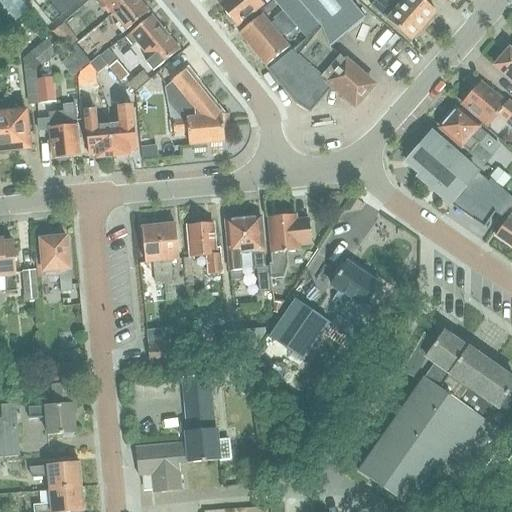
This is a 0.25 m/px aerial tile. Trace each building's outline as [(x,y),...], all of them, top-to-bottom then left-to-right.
[(64,0),(56,6),(63,14),(80,0),(64,0)] [(112,15),(130,0),(96,0),(94,2),(101,9),(105,6),(112,15)] [(137,0),(130,0),(112,15),(119,23),(115,27),(122,34),(148,12),(137,0)] [(214,0),(228,16),(228,19),(232,24),(234,25),(236,27),(263,6),(258,0),(214,0)] [(374,86),(330,49),(289,0),(275,0),(274,1),(283,11),(297,28),(307,39),(269,70),(296,103),(309,111),(311,112),(312,111),(332,87),(355,107),(374,86)] [(349,0),(289,0),(330,49),(366,19),(365,18),(365,19),(349,0)] [(411,41),(436,13),(421,0),(394,0),(400,5),(387,20),(411,41)] [(272,2),(263,10),(268,15),(277,8),(272,2)] [(287,36),(297,28),(283,11),(273,19),(275,21),(270,25),(262,15),(239,34),(266,67),(289,48),(280,38),(285,34),(287,36)] [(152,17),(125,39),(132,47),(136,44),(143,52),(150,60),(146,64),(153,72),(179,50),(166,34),(152,17)] [(53,33),(67,50),(78,42),(64,24),(53,33)] [(387,55),(396,44),(383,33),(374,44),(387,55)] [(40,65),(60,49),(51,39),(32,54),(40,65)] [(67,51),(73,58),(81,52),(75,45),(67,51)] [(497,64),(495,67),(511,82),(511,52),(509,50),(507,53),(504,53),(497,62),(497,64)] [(89,64),(98,74),(108,66),(99,56),(89,64)] [(73,60),(64,68),(72,77),(81,69),(73,60)] [(118,62),(110,68),(115,74),(122,68),(118,62)] [(85,69),(80,74),(89,85),(96,79),(90,65),(85,69)] [(122,68),(115,74),(121,82),(128,76),(122,68)] [(189,69),(172,82),(196,110),(196,119),(173,120),(174,134),(187,133),(188,145),(193,144),(193,150),(205,149),(205,143),(225,142),(224,127),(228,127),(228,115),(225,115),(199,84),(200,82),(189,69)] [(127,85),(129,87),(136,91),(150,79),(144,71),(127,85)] [(40,104),(56,103),(53,78),(38,80),(40,104)] [(463,103),(462,105),(488,127),(497,117),(511,130),(511,105),(508,102),(504,107),(494,99),(495,98),(480,85),(473,92),(470,93),(463,100),(463,103)] [(64,114),(49,116),(49,119),(50,131),(53,160),(55,160),(59,162),(67,162),(69,158),(81,157),(76,106),(63,107),(64,114)] [(119,122),(109,123),(113,157),(129,156),(129,151),(136,150),(133,107),(121,108),(118,108),(119,122)] [(113,157),(109,123),(97,124),(96,110),(85,111),(89,155),(97,154),(97,159),(113,157)] [(457,111),(440,130),(483,168),(492,157),(480,146),(488,138),(478,129),(457,111)] [(0,151),(29,149),(26,112),(0,114),(0,151)] [(49,119),(39,120),(40,132),(50,131),(49,119)] [(421,152),(409,166),(421,176),(418,179),(448,205),(484,229),(494,213),(502,218),(511,206),(511,198),(491,181),(489,183),(432,135),(419,150),(421,152)] [(498,169),(489,179),(502,190),(511,180),(498,169)] [(277,218),(269,218),(272,266),(269,266),(270,279),(284,278),(286,266),(284,253),(298,252),(298,246),(311,245),(309,221),(296,222),(296,216),(294,216),(290,212),(281,213),(277,218)] [(495,237),(511,249),(511,216),(510,215),(495,237)] [(228,222),(225,222),(230,272),(231,281),(243,280),(242,270),(240,254),(246,254),(243,220),(240,221),(238,219),(230,220),(228,222)] [(243,220),(246,254),(253,253),(255,270),(266,269),(261,219),(243,220)] [(189,227),(187,227),(190,258),(206,257),(208,275),(222,274),(220,250),(215,250),(212,224),(205,225),(200,221),(192,222),(189,227)] [(159,228),(164,284),(172,283),(170,262),(179,261),(176,226),(159,228)] [(159,228),(142,230),(145,264),(153,263),(155,285),(164,284),(159,228)] [(72,292),(67,238),(41,240),(42,259),(43,272),(60,270),(62,293),(72,292)] [(0,240),(0,277),(5,277),(6,292),(17,291),(13,243),(4,244),(4,240),(0,240)] [(336,280),(331,287),(338,292),(332,300),(345,309),(341,314),(356,324),(365,310),(366,311),(381,289),(346,265),(345,267),(342,264),(333,278),(336,280)] [(22,272),(25,300),(38,299),(36,271),(22,272)] [(307,309),(326,282),(315,275),(297,302),(307,309)] [(291,300),(265,339),(270,342),(271,341),(281,348),(280,349),(299,361),(313,339),(300,330),(311,313),(308,311),(307,312),(294,303),(295,302),(291,300)] [(265,329),(232,332),(234,356),(252,354),(266,332),(265,329)] [(220,357),(233,356),(234,356),(232,332),(219,333),(220,357)] [(421,383),(359,472),(408,507),(436,468),(468,491),(506,438),(511,442),(511,393),(510,393),(511,390),(511,380),(468,350),(444,334),(438,343),(424,335),(402,372),(421,383)] [(149,345),(150,364),(169,362),(167,343),(149,345)] [(190,345),(172,345),(172,362),(190,362),(190,345)] [(71,363),(46,366),(47,383),(73,380),(71,363)] [(178,446),(179,465),(231,460),(229,441),(218,442),(217,431),(215,431),(210,376),(183,379),(188,433),(185,433),(187,446),(178,446)] [(47,436),(77,434),(74,406),(73,406),(71,384),(53,386),(55,407),(47,408),(47,406),(29,408),(30,420),(46,419),(47,436)] [(0,458),(21,457),(16,405),(1,406),(2,419),(0,419),(0,458)] [(178,445),(136,449),(139,476),(142,476),(142,481),(143,481),(143,484),(150,488),(153,488),(154,493),(182,491),(179,465),(178,446),(178,445)] [(80,463),(48,466),(31,468),(32,478),(49,476),(50,490),(82,487),(80,463)] [(84,511),(82,487),(50,490),(52,504),(35,506),(35,511),(84,511)]
